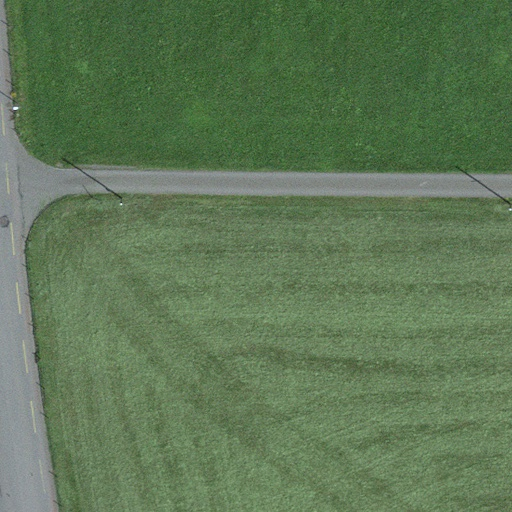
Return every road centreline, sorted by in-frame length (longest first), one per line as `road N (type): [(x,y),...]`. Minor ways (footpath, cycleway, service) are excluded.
road 1 (track): [(511,187),(0,182)]
road 2 (tertiary): [(0,319),(24,511)]
